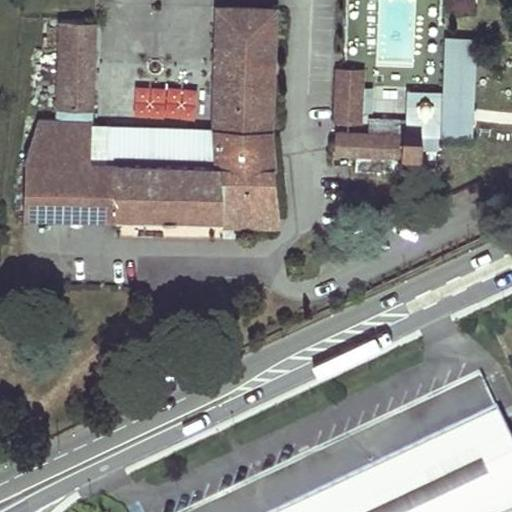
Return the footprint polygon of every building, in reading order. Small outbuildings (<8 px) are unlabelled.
[(474,15),(474,0),(444,0),(444,13),(474,15)] [(56,120),(38,119),(25,161),(24,215),(221,218),(221,216),(278,217),(269,131),(273,11),(216,10),(212,130),(106,127),(105,163),(91,163),(94,23),(60,20),(56,120)] [(408,89),(406,136),(422,137),(472,139),(477,40),(447,39),(444,91),(408,89)] [(361,73),(337,72),(335,108),(360,109),(361,73)] [(360,109),(335,108),(335,122),(359,123),(360,109)] [(403,127),(404,115),(363,114),(363,125),(403,127)] [(421,157),(422,137),(406,136),(335,132),(334,152),(421,157)] [(511,511),(511,442),(498,412),(496,414),(479,379),(198,511),(511,511)]
